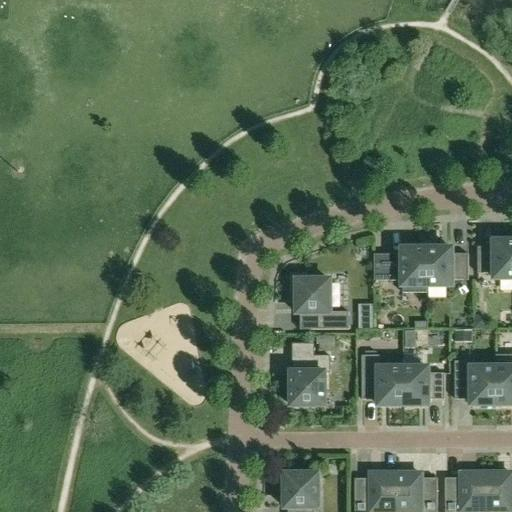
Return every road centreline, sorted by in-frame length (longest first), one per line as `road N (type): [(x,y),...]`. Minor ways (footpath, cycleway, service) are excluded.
road 1 (residential): [(240,444),(251,251),(340,216),(413,201),(511,196)]
road 2 (residential): [(511,440),(240,444)]
